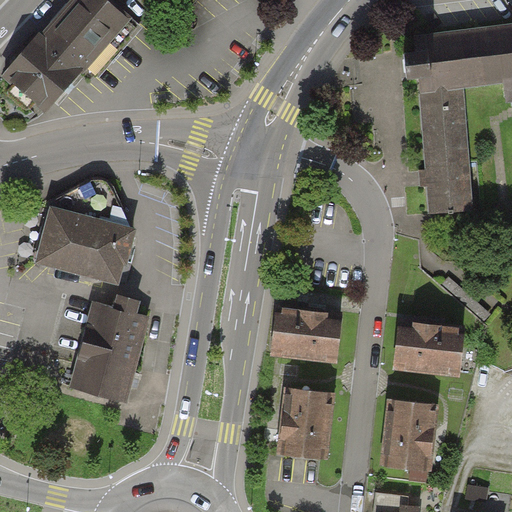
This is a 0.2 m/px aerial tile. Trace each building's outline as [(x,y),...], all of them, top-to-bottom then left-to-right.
[(129,23),(102,0),(85,0),(3,91),(39,123),(129,23)] [(433,216),(475,212),(465,87),(502,84),(504,104),(511,102),(511,29),(418,37),(433,216)] [(121,289),(136,233),(51,210),(37,266),(96,282),(121,289)] [(125,401),(146,320),(91,305),(75,363),(69,387),(125,401)] [(337,361),(341,319),(271,313),(267,355),(337,361)] [(397,371),(459,377),(464,333),(430,329),(401,326),(397,371)] [(329,460),(334,395),(285,390),(279,456),(329,460)] [(429,471),(434,408),(385,404),(380,467),(429,471)]
